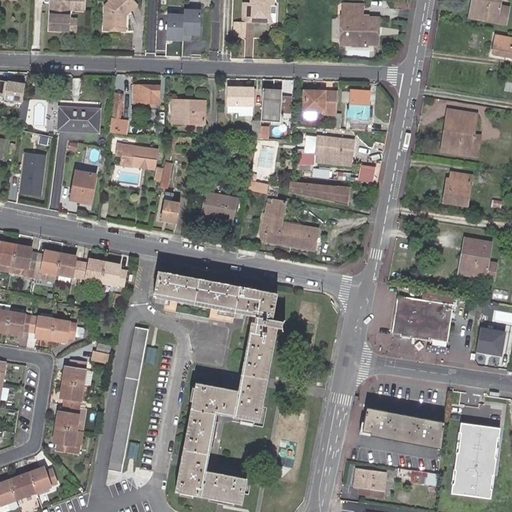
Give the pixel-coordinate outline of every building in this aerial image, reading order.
[(68,31),(69,19),(69,10),(83,10),(83,0),(50,0),(49,30),(68,31)] [(125,16),(136,5),(131,0),(112,0),(105,7),(104,30),(125,31),(125,16)] [(268,0),(242,0),(241,18),(249,18),(249,15),(262,16),(272,10),(273,2),(269,1),(268,0)] [(472,0),(469,17),(475,18),(478,0),(472,0)] [(478,0),(475,18),(505,24),(509,9),(499,7),(500,3),(495,2),(495,0),(478,0)] [(201,9),(184,8),(184,13),(183,34),(200,35),(201,9)] [(183,34),(184,13),(167,12),(166,39),(183,40),(183,34)] [(366,15),(352,15),(352,18),(339,17),(339,18),(339,29),(339,43),(339,45),(351,44),(351,46),(366,46),(365,44),(377,44),(378,18),(366,18),(366,15)] [(492,54),(511,57),(511,38),(495,36),(492,54)] [(23,100),(26,83),(8,80),(5,98),(23,100)] [(115,84),(111,117),(118,118),(119,114),(122,85),(115,84)] [(159,85),(133,85),(132,103),(154,103),(155,95),(159,95),(159,85)] [(252,89),(227,87),(226,104),(252,106),(252,89)] [(324,111),(336,111),(337,92),(324,92),(324,96),(316,96),(316,92),(304,91),(303,110),(324,111)] [(347,129),(369,131),(370,115),(367,115),(368,110),(370,92),(351,91),(349,110),(348,111),(347,129)] [(263,93),(259,120),(276,123),(281,96),(263,93)] [(190,106),(190,101),(174,100),(173,123),(203,123),(204,105),(190,106)] [(99,107),(60,106),(59,128),(98,130),(99,107)] [(474,136),(477,115),(446,111),(445,119),(450,120),(445,152),(470,156),(474,136)] [(125,115),(119,114),(118,118),(111,117),(110,127),(124,127),(125,115)] [(445,152),(450,120),(445,119),(440,151),(445,152)] [(316,154),(318,137),(306,136),(305,153),(315,154),(316,154)] [(476,157),(480,137),(474,136),(470,156),(476,157)] [(351,157),(352,141),(318,137),(316,154),(351,157)] [(152,169),(156,150),(135,147),(118,143),(116,152),(121,154),(119,162),(131,164),(152,169)] [(250,165),(252,152),(243,151),(241,164),(250,165)] [(315,154),(300,153),(299,163),(314,165),(315,154)] [(351,165),(351,157),(328,155),(316,154),(315,154),(314,162),(351,165)] [(45,157),(33,156),(33,163),(26,162),(22,193),(41,195),(45,157)] [(171,162),(165,161),(163,167),(162,175),(160,187),(166,188),(171,162)] [(359,180),(374,181),(375,165),(360,163),(359,180)] [(162,175),(163,167),(157,166),(155,174),(162,175)] [(96,175),(76,170),(70,199),(80,201),(81,197),(91,200),(96,175)] [(250,181),(257,182),(258,174),(250,172),(249,180),(250,181)] [(465,204),(470,176),(463,175),(462,182),(449,180),(446,179),(444,189),(443,197),(443,200),(465,204)] [(257,182),(250,181),(248,191),(266,195),(268,184),(257,182)] [(348,187),(287,181),(285,192),(345,205),(348,187)] [(235,197),(205,192),(201,215),(230,221),(235,197)] [(171,202),(163,200),(159,219),(176,222),(179,203),(171,202)] [(284,202),(273,200),(270,214),(265,213),(259,238),(265,239),(265,241),(312,250),(316,229),(300,225),(299,230),(280,226),(280,222),(284,202)] [(299,230),(300,225),(280,222),(280,226),(299,230)] [(484,277),(483,280),(490,282),(493,266),(486,264),(490,245),(464,239),(462,250),(466,251),(462,272),(484,277)] [(0,270),(9,272),(14,245),(4,243),(4,247),(0,246),(0,270)] [(33,269),(36,253),(30,252),(25,251),(26,247),(14,245),(9,272),(32,277),(33,269)] [(457,276),(483,280),(484,277),(462,272),(466,251),(462,250),(457,276)] [(56,273),(59,253),(48,251),(48,255),(44,254),(36,253),(33,269),(56,273)] [(78,277),(81,261),(74,260),(70,259),(71,255),(59,253),(56,273),(78,277)] [(100,282),(104,262),(94,260),(93,264),(88,263),(81,261),(78,277),(100,282)] [(123,286),(126,270),(118,269),(114,268),(115,264),(104,262),(100,282),(123,286)] [(266,382),(277,326),(280,326),(280,330),(283,329),(281,323),(285,320),(283,317),(280,320),(269,317),(274,292),(156,269),(151,294),(253,314),(252,321),(249,321),(236,389),(194,381),(174,489),(241,503),(246,477),(205,469),(216,412),(259,421),(266,382)] [(451,305),(397,298),(391,335),(398,336),(399,338),(430,342),(430,341),(445,343),(451,305)] [(0,310),(8,311),(9,306),(9,305),(0,303),(0,310)] [(8,311),(5,331),(16,333),(16,329),(22,330),(28,331),(31,315),(22,314),(24,308),(9,306),(8,311)] [(0,330),(5,331),(8,311),(0,310),(0,330)] [(31,315),(28,331),(35,332),(39,333),(39,337),(50,339),(53,319),(31,315)] [(53,319),(50,339),(60,341),(61,337),(66,338),(73,339),(74,335),(75,325),(75,323),(53,319)] [(134,324),(108,461),(108,467),(121,470),(122,464),(147,327),(134,324)] [(84,327),(75,325),(74,335),(83,337),(84,327)] [(508,332),(481,327),(476,352),(503,357),(508,332)] [(97,343),(95,351),(108,353),(109,345),(97,343)] [(64,371),(62,381),(82,385),(86,362),(71,359),(70,367),(69,372),(64,371)] [(82,385),(62,381),(60,391),(60,392),(65,393),(64,398),(63,404),(78,407),(82,385)] [(78,407),(63,404),(62,410),(62,411),(61,416),(56,415),(54,425),(75,428),(78,407)] [(440,449),(443,421),(363,411),(359,438),(440,449)] [(501,429),(461,423),(451,493),(491,499),(501,429)] [(75,428),(54,425),(52,436),(57,437),(57,442),(55,449),(71,451),(79,452),(82,430),(75,428)] [(39,468),(28,472),(29,475),(35,491),(57,482),(51,467),(44,469),(40,471),(39,468)] [(410,470),(397,468),(396,476),(410,478),(410,474),(410,470)] [(360,490),(382,493),(384,473),(356,469),(353,484),(353,489),(360,490)] [(410,470),(410,474),(417,475),(415,482),(434,484),(436,474),(410,470)] [(18,475),(7,479),(14,499),(35,491),(29,475),(20,479),(18,475)] [(0,504),(14,499),(7,479),(0,482),(0,504)] [(27,500),(24,495),(14,499),(16,504),(27,500)]
